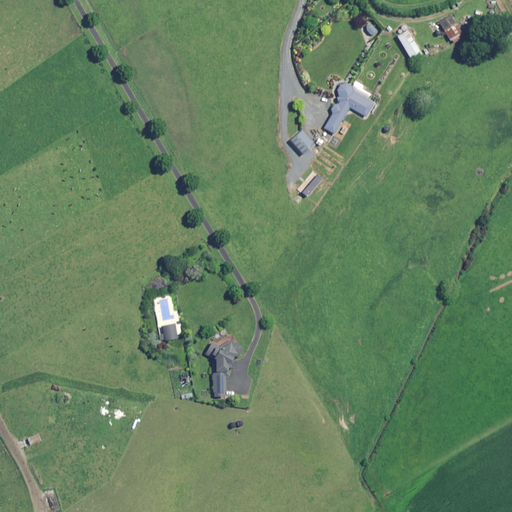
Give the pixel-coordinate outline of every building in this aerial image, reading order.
[(450,41),(452,44),(461,39),(459,35),(461,34),(450,15),(438,23),(449,41),(450,41)] [(376,32),(369,24),(363,29),(371,37),(376,32)] [(420,55),(406,31),(396,37),(410,61),(420,55)] [(331,113),(322,128),(333,134),(349,107),(364,117),(373,103),(366,99),(370,94),(360,89),(362,85),(355,81),(351,86),(346,82),(339,84),(336,89),(337,96),(335,97),(337,101),(338,101),(337,103),(332,104),(330,108),(331,113)] [(314,145),(301,131),(290,141),(302,155),(314,145)] [(174,324),(162,326),(163,335),(159,336),(160,341),(176,339),(175,335),(174,324)] [(224,378),(228,378),(228,367),(242,350),(230,341),(222,350),(210,342),(203,354),(213,361),(210,365),(211,393),(212,393),(212,397),(223,397),(223,393),(224,393),(224,378)] [(36,443),(33,436),(22,440),(25,447),(36,443)]
